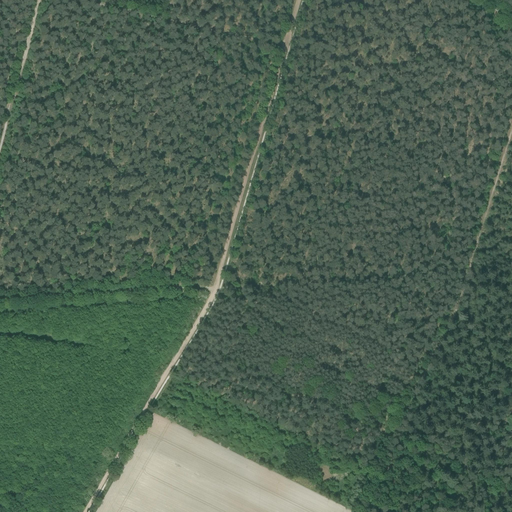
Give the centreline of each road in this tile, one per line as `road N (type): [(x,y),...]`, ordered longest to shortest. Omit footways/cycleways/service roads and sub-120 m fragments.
road 1 (track): [(215,287),(84,511)]
road 2 (track): [(284,47),(215,287)]
road 3 (track): [(466,274),(456,312),(393,431)]
road 4 (track): [(0,152),(40,0)]
road 5 (track): [(511,126),(466,274)]
